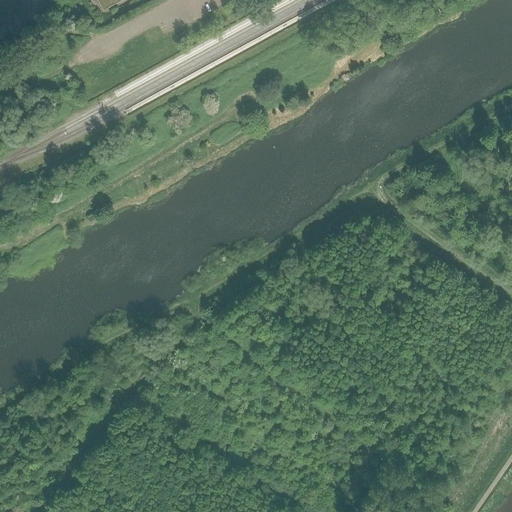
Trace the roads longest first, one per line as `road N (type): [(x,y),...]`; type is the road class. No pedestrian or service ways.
road 1 (track): [(511,111),(192,298),(200,314),(40,511)]
road 2 (track): [(200,314),(385,458),(348,511)]
road 3 (track): [(192,298),(0,403)]
